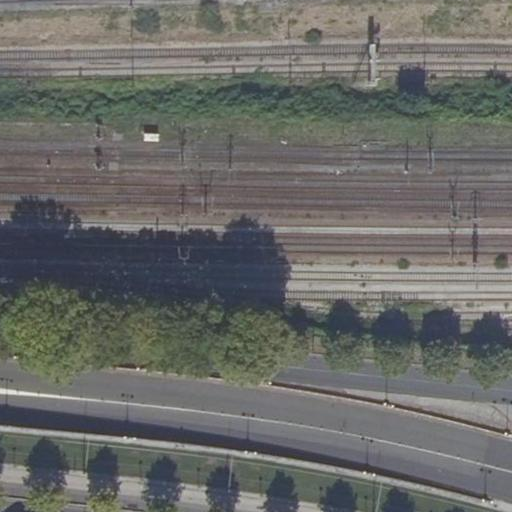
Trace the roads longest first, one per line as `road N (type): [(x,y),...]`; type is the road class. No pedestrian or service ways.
road 1 (primary): [(511,470),(303,420),(0,385)]
road 2 (primary): [(511,390),(0,336)]
